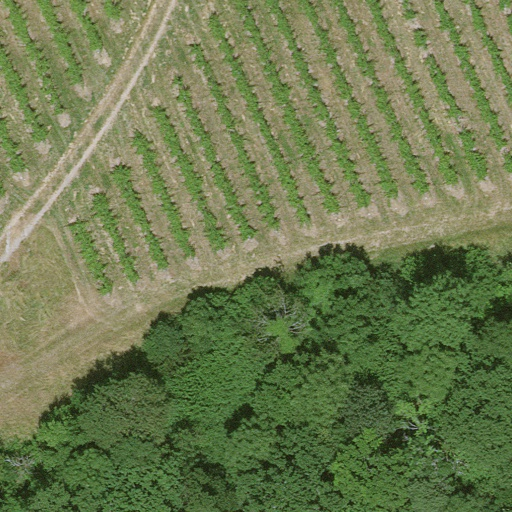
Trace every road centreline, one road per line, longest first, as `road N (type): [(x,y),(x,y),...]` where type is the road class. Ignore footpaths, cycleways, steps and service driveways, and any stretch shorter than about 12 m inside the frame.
road 1 (track): [(0,387),(146,309),(263,269),(511,214)]
road 2 (track): [(171,0),(86,156),(0,261)]
